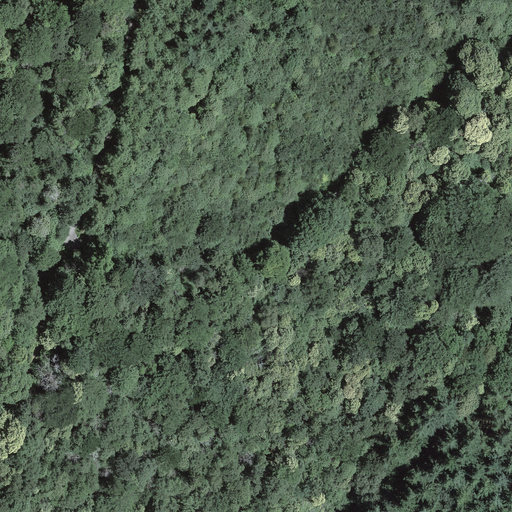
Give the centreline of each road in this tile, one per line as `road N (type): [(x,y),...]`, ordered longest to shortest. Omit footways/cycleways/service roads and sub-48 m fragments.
road 1 (track): [(292,0),(259,265),(395,113),(511,44)]
road 2 (unclassified): [(0,407),(33,348),(46,269),(97,178),(135,0)]
road 3 (track): [(59,250),(100,228),(269,0)]
road 4 (track): [(511,315),(467,397),(343,511)]
